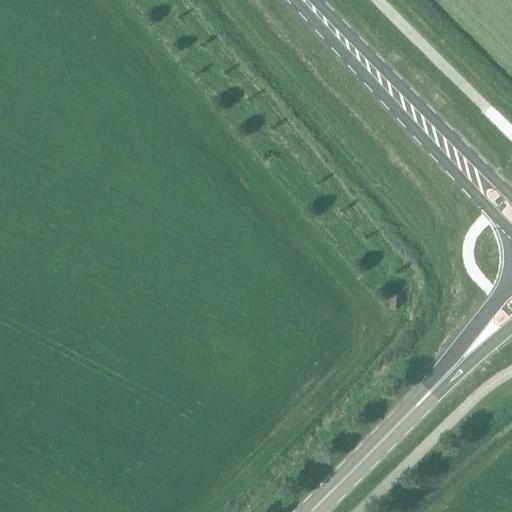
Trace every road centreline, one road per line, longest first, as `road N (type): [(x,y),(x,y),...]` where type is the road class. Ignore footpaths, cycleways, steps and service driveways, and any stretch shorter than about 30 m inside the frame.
road 1 (primary): [(511,217),(304,0)]
road 2 (secondary): [(311,511),(485,337)]
